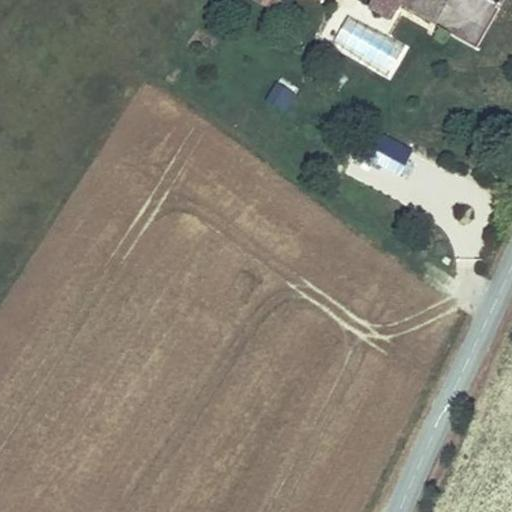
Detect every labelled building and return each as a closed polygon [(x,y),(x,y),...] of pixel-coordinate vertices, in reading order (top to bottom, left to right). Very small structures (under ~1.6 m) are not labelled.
[(249,0),(272,10),(276,0),(249,0)] [(405,7),(392,0),(377,0),(374,7),(397,21),(405,7)] [(392,0),(405,7),(438,26),(453,0),(392,0)] [(269,106),(289,111),(294,91),(274,86),(269,106)] [(399,175),(411,149),(378,133),(366,159),(399,175)] [(511,198),(511,181),(503,177),(496,191),(511,198)]
